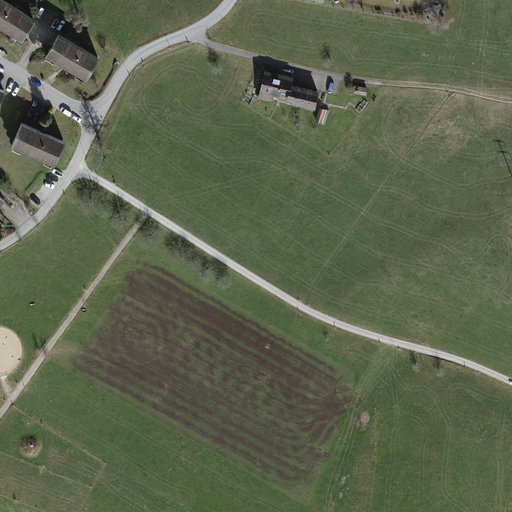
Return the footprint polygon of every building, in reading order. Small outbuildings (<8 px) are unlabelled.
[(35,18),(4,0),(0,0),(0,26),(3,28),(21,39),(35,18)] [(99,56),(58,32),(45,54),(66,67),(86,78),(99,56)] [(293,76),(264,70),(257,98),(270,101),(271,96),(291,100),(290,103),(314,109),(318,90),(291,83),(293,76)] [(357,86),(355,94),(366,96),(367,88),(357,86)] [(319,108),(315,121),(324,124),(328,111),(319,108)] [(44,133),(22,123),(12,145),(54,164),(64,141),(44,133)]
